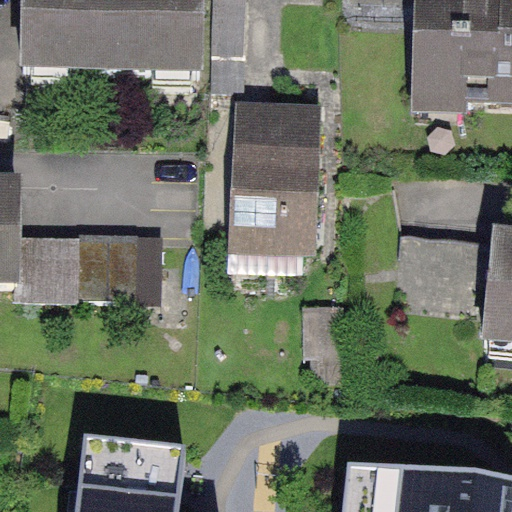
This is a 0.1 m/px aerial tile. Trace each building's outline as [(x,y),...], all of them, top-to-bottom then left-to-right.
[(198,0),(24,0),(25,92),(200,89),(198,0)] [(253,95),(252,0),(220,0),(221,95),(253,95)] [(511,8),(425,8),(424,105),(511,105),(511,8)] [(322,129),(241,124),(233,243),(315,248),(322,129)] [(41,205),(0,204),(0,301),(40,302),(41,205)] [(511,249),(402,237),(394,304),(490,315),(486,347),(511,349),(511,249)] [(181,511),(187,463),(86,452),(78,511),(181,511)] [(511,511),(511,498),(350,481),(346,511),(511,511)]
